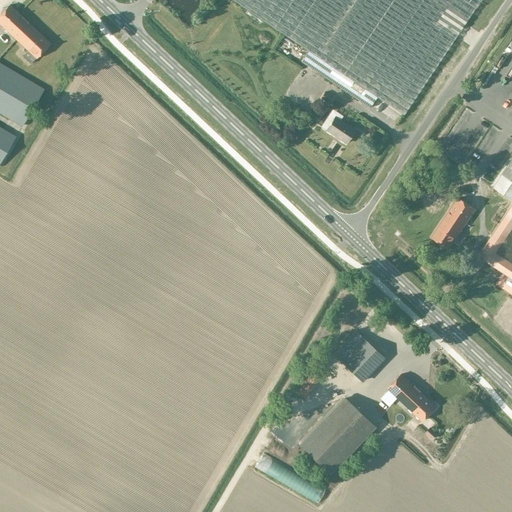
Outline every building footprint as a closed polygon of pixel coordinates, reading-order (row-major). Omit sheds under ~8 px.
[(403,115),(480,0),(231,0),(308,51),(301,62),(376,113),(383,102),(403,115)] [(0,24),(36,58),(50,44),(9,5),(0,15),(0,24)] [(0,112),(22,126),(43,90),(0,64),(0,112)] [(323,100),(329,103),(333,97),(327,93),(323,100)] [(511,113),(511,158),(493,187),(511,199),(511,112),(511,113)] [(346,143),(355,130),(335,117),(326,130),(346,143)] [(0,163),(15,138),(0,128),(0,163)] [(458,198),(432,237),(449,249),(475,209),(458,198)] [(511,205),(477,257),(503,274),(495,286),(511,296),(511,205)] [(461,292),(468,297),(473,289),(466,285),(461,292)] [(361,381),(384,357),(355,331),(333,355),(361,381)] [(306,399),(319,378),(310,372),(297,394),(306,399)] [(401,374),(388,389),(422,421),(436,406),(401,374)] [(330,472),(374,426),(345,398),(301,444),(330,472)] [(318,499),(323,489),(259,457),(254,467),(318,499)]
